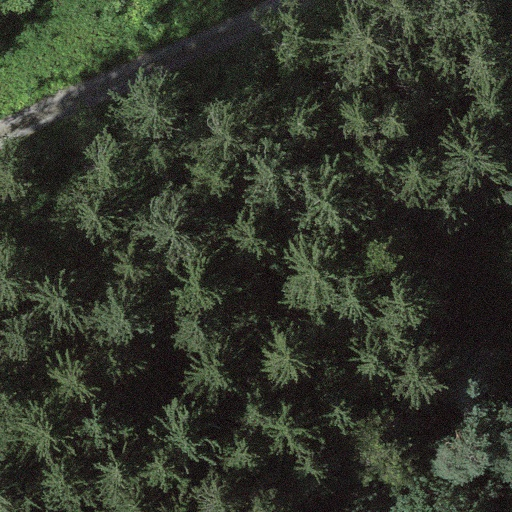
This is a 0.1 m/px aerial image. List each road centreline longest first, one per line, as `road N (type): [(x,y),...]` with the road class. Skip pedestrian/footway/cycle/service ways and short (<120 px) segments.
road 1 (track): [(379,511),(511,26)]
road 2 (track): [(0,135),(277,0)]
